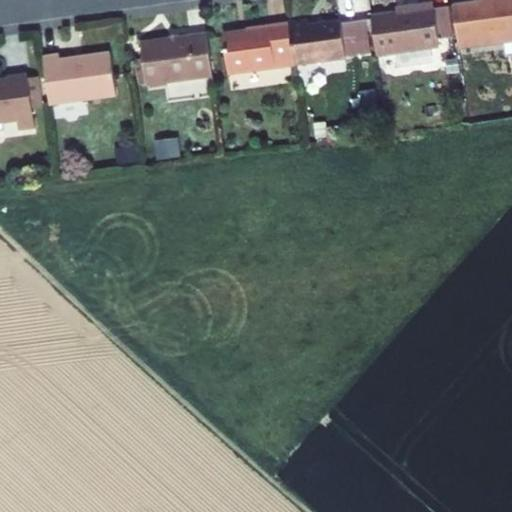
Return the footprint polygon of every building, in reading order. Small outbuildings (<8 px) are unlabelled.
[(511,0),(480,0),(459,3),(464,46),(506,41),(511,39),(511,0)] [(423,10),(377,16),(382,56),(446,49),(441,3),(422,5),(423,10)] [(315,20),(296,22),(300,64),(352,59),(348,23),(315,26),(315,20)] [(229,32),(231,52),(233,71),(300,64),(296,22),(276,24),(277,28),(229,32)] [(216,77),(211,33),(143,42),(148,86),(200,80),(216,77)] [(63,54),(46,56),(52,106),(118,98),(112,55),(64,61),(63,54)] [(0,130),(5,130),(4,123),(19,121),(20,129),(36,128),(33,101),(31,81),(29,74),(11,76),(11,82),(0,83),(0,130)] [(41,79),(31,81),(33,101),(43,100),(41,79)]
